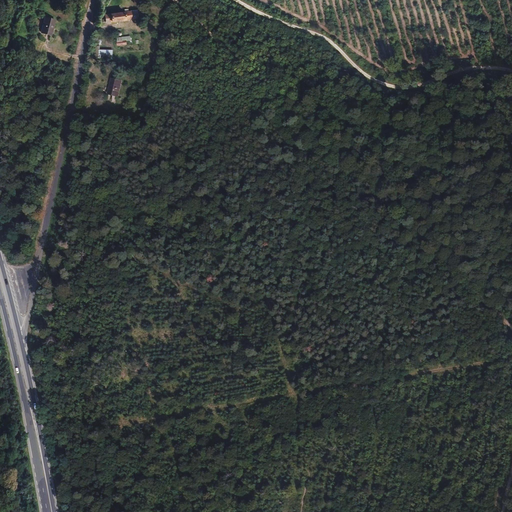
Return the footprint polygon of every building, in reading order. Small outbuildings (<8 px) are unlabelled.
[(131,16),(129,8),(105,15),(107,22),(131,16)] [(55,18),(45,16),(41,35),(52,37),(55,18)] [(117,46),(127,46),(127,41),(131,41),(130,36),(117,37),(117,46)] [(113,58),(113,49),(99,49),(99,58),(113,58)] [(122,81),(109,78),(106,94),(119,96),(122,81)]
